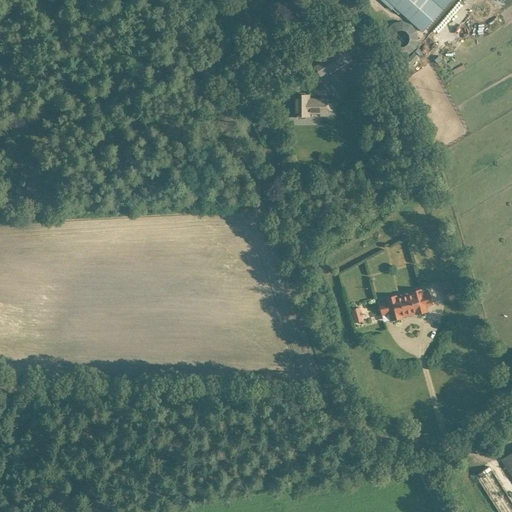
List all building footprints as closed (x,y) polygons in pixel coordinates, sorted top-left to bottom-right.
[(380,0),(391,10),(394,7),(421,31),(449,0),(380,0)] [(321,77),(345,64),(337,50),(314,64),(321,77)] [(404,73),(419,57),(414,52),(399,68),(404,73)] [(333,103),(327,103),(327,99),(309,99),(309,95),(294,95),(294,116),(309,116),(309,113),(320,113),(320,115),(327,115),(327,110),(333,110),(333,103)] [(441,290),(453,287),(451,279),(439,282),(441,290)] [(396,295),(395,296),(386,298),(387,302),(379,303),(382,314),(389,313),(391,320),(402,317),(401,314),(415,311),(416,314),(427,311),(425,306),(432,304),(429,293),(422,295),(421,289),(410,292),(411,294),(406,296),(406,293),(397,296),(396,295)] [(350,309),(355,323),(364,320),(360,306),(350,309)] [(511,476),(511,452),(501,459),(511,476)] [(511,511),(511,502),(489,466),(475,475),(497,511),(511,511)]
